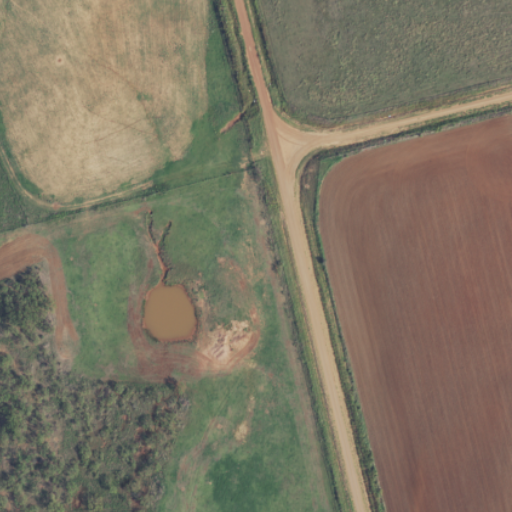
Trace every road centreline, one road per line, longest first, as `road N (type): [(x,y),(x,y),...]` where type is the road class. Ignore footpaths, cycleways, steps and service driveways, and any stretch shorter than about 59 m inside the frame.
road 1 (residential): [(359,511),(234,0)]
road 2 (residential): [(268,135),(511,75)]
